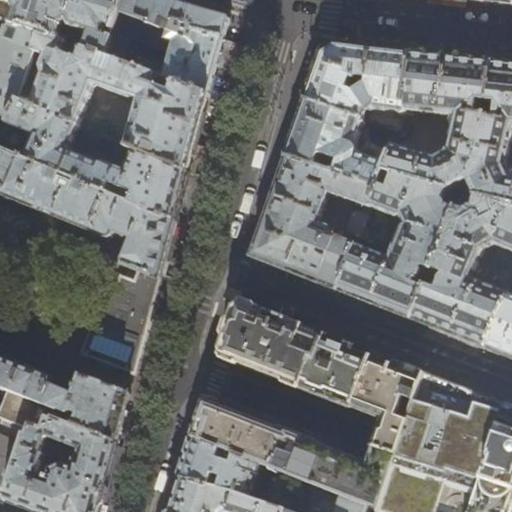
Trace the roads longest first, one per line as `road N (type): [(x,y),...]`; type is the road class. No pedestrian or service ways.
road 1 (residential): [(185,368),(275,60),(269,5)]
road 2 (residential): [(511,31),(269,5)]
road 3 (residential): [(372,440),(185,368)]
road 4 (residential): [(137,511),(185,368)]
